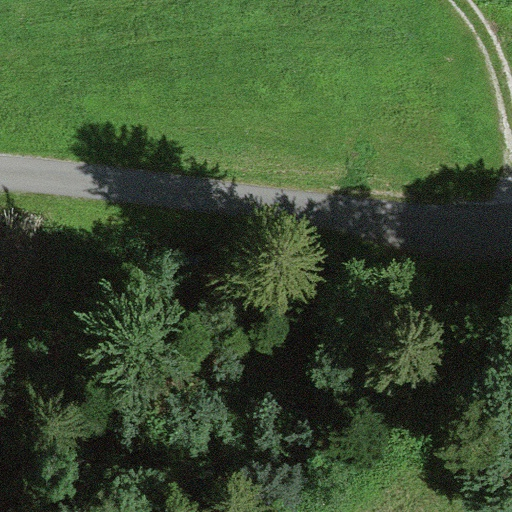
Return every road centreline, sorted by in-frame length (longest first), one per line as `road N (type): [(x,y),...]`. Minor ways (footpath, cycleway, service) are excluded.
road 1 (unclassified): [(511,240),(0,184)]
road 2 (track): [(447,0),(495,55),(511,109)]
